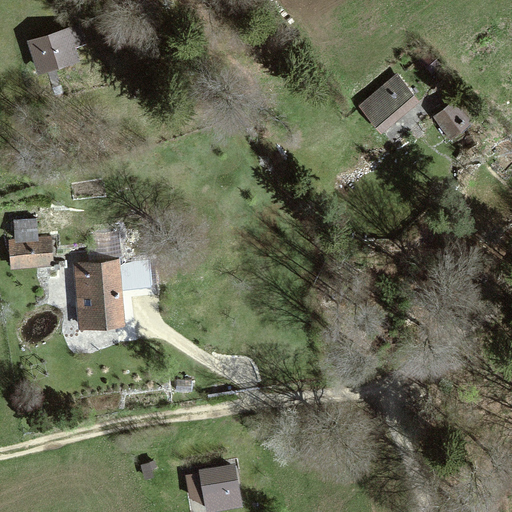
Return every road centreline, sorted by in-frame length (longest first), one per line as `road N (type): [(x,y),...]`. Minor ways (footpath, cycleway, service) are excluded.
road 1 (track): [(511,298),(490,323),(395,379),(121,424),(0,453)]
road 2 (track): [(384,382),(425,511)]
